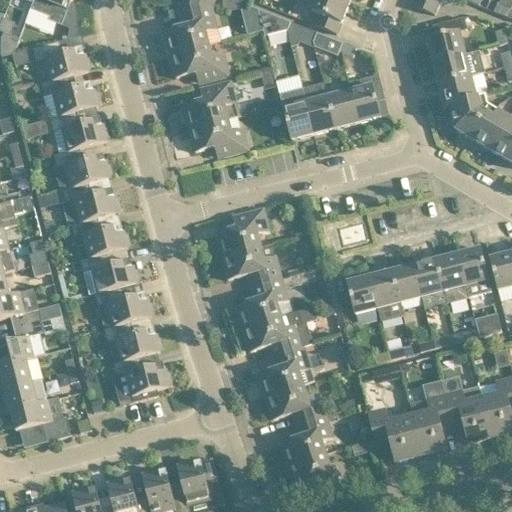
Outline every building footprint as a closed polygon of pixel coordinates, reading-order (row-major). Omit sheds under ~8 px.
[(34,0),(35,1),(31,10),(51,18),(50,22),(62,27),(73,0),(34,0)] [(181,0),(179,8),(212,10),(216,0),(181,0)] [(340,0),(305,0),(315,4),(311,14),(319,17),(315,28),(337,37),(350,4),(340,0)] [(439,6),(423,0),(416,0),(413,9),(435,18),(439,6)] [(466,0),(465,3),(479,8),(482,1),(481,0),(466,0)] [(238,4),(237,12),(245,13),(246,4),(238,4)] [(494,14),(508,20),(511,12),(497,7),(494,14)] [(165,34),(171,57),(209,47),(209,46),(221,43),(212,10),(179,8),(184,29),(165,34)] [(288,33),(291,25),(277,19),(259,13),(265,38),(288,33)] [(466,57),(460,34),(467,32),(464,20),(453,23),(456,35),(428,42),(434,65),(466,57)] [(291,25),(288,33),(301,38),(304,30),(291,25)] [(496,34),(500,48),(508,46),(505,32),(496,34)] [(5,34),(2,42),(2,58),(2,59),(13,56),(20,40),(12,37),(10,36),(7,35),(5,34)] [(340,54),(343,46),(317,35),(313,45),(315,50),(338,59),(340,54)] [(46,61),(51,83),(52,84),(68,80),(89,75),(88,71),(91,70),(88,62),(86,63),(83,51),(62,56),(59,44),(33,51),(36,63),(46,61)] [(343,46),(340,54),(354,59),(357,51),(343,46)] [(209,47),(171,57),(177,81),(196,76),(199,87),(230,79),(224,57),(213,60),(209,47)] [(502,56),(506,70),(511,68),(511,60),(510,54),(502,56)] [(434,65),(440,87),(471,79),(466,57),(434,65)] [(274,85),(271,73),(261,75),(264,88),(274,85)] [(298,76),(274,81),(277,96),(301,91),(298,76)] [(366,90),(351,94),(359,126),(381,120),(377,104),(385,102),(379,76),(363,80),(366,90)] [(445,110),(450,109),(450,108),(477,101),(486,98),(489,98),(483,76),(471,79),(440,87),(445,110)] [(55,96),(60,118),(60,119),(77,115),(98,110),(97,106),(99,106),(97,97),(95,98),(92,86),(71,91),(68,80),(52,84),(51,83),(42,86),(45,98),(55,96)] [(337,131),(359,126),(351,94),(348,82),(336,85),(339,97),(328,100),(337,131)] [(240,119),(237,106),(231,84),(200,92),(203,104),(184,109),(190,132),(228,122),(240,119)] [(314,137),(306,105),(303,91),(280,97),(284,111),(292,143),(314,137)] [(450,108),(450,109),(456,132),(511,165),(511,122),(488,108),(486,98),(477,101),(450,108)] [(328,100),(306,105),(314,137),(337,131),(328,100)] [(64,131),(69,153),(69,154),(80,152),(80,151),(107,145),(106,141),(108,141),(106,132),(104,133),(101,121),(80,127),(77,115),(60,119),(60,118),(50,121),(54,133),(64,131)] [(228,122),(190,132),(196,155),(215,150),(218,162),(249,154),(243,131),(232,134),(228,122)] [(10,146),(13,158),(21,156),(18,144),(10,146)] [(67,167),(73,190),(89,186),(110,181),(109,178),(112,177),(109,169),(107,169),(104,158),(83,163),(80,152),(69,154),(69,153),(54,157),(57,170),(67,167)] [(21,156),(13,158),(15,168),(10,169),(13,181),(26,178),(21,156)] [(70,228),(72,228),(81,225),(98,221),(119,216),(118,213),(120,212),(118,203),(116,204),(113,193),(92,198),(89,186),(73,190),(63,192),(66,205),(64,205),(70,228)] [(0,219),(15,216),(12,205),(0,207),(0,219)] [(270,234),(264,212),(239,218),(235,219),(233,220),(236,231),(217,236),(223,260),(261,249),(258,237),(270,234)] [(0,254),(7,253),(10,252),(5,232),(18,228),(15,216),(0,219),(0,254)] [(85,237),(90,260),(90,261),(107,256),(128,251),(127,248),(129,247),(127,239),(125,239),(122,228),(101,233),(98,221),(81,225),(72,228),(75,240),(85,237)] [(248,278),(251,290),(282,281),(273,247),(261,249),(223,260),(228,283),(248,278)] [(481,251),(458,257),(467,289),(470,300),(492,294),(481,251)] [(41,266),(49,264),(47,252),(30,256),(34,269),(41,267),(41,266)] [(0,276),(5,276),(16,273),(11,255),(8,256),(7,253),(0,254),(0,276)] [(511,289),(511,255),(490,261),(498,293),(511,289)] [(94,273),(99,295),(99,296),(122,290),(137,286),(136,283),(138,282),(136,274),(134,274),(131,263),(110,268),(107,256),(90,261),(90,260),(81,263),(83,272),(84,275),(94,273)] [(458,257),(436,263),(444,294),(447,306),(470,300),(467,289),(458,257)] [(81,263),(72,265),(74,274),(83,272),(81,263)] [(436,263),(414,268),(422,300),(444,294),(436,263)] [(44,278),(52,276),(49,264),(41,266),(41,267),(44,278)] [(414,268),(392,274),(400,306),(422,300),(414,268)] [(370,280),(378,311),(381,323),(403,317),(400,306),(392,274),(370,280)] [(10,297),(5,276),(0,276),(0,300),(10,298),(10,297)] [(355,317),(378,311),(370,280),(347,285),(355,317)] [(236,309),(244,332),(293,316),(282,281),(251,290),(255,303),(236,309)] [(109,306),(115,329),(131,325),(151,320),(151,316),(153,316),(151,307),(148,308),(145,296),(125,301),(122,290),(99,296),(99,295),(95,296),(98,309),(109,306)] [(42,322),(55,320),(52,309),(26,315),(21,295),(21,294),(10,297),(10,298),(0,300),(0,322),(15,319),(18,330),(42,324),(42,322)] [(336,316),(332,304),(322,307),(326,319),(336,316)] [(270,349),(274,360),(304,350),(297,329),(302,327),(298,314),(293,316),(244,332),(251,355),(270,349)] [(0,346),(0,368),(27,362),(27,363),(37,360),(32,339),(45,336),(42,324),(18,330),(14,331),(14,332),(18,331),(21,342),(0,346)] [(118,341),(124,364),(140,360),(160,355),(160,351),(162,351),(160,342),(157,343),(154,331),(134,337),(131,325),(115,329),(105,331),(108,343),(118,341)] [(492,328),(477,332),(480,340),(494,337),(492,328)] [(480,340),(477,332),(463,336),(465,344),(480,340)] [(447,340),(433,343),(435,352),(450,348),(447,340)] [(435,352),(433,343),(419,347),(421,355),(435,352)] [(258,378),(266,400),(304,388),(300,376),(311,372),(304,350),(274,360),(277,371),(258,378)] [(403,351),(389,355),(391,363),(405,359),(403,351)] [(391,363),(389,355),(375,358),(377,367),(391,363)] [(171,386),(169,377),(166,378),(163,366),(143,372),(140,360),(124,364),(113,366),(115,375),(114,375),(119,395),(124,398),(131,396),(134,405),(146,402),(151,401),(159,399),(158,393),(169,390),(168,386),(171,386)] [(56,377),(56,378),(77,373),(74,361),(66,363),(68,374),(56,377)] [(0,389),(1,392),(32,384),(27,363),(27,362),(0,368),(0,389)] [(400,369),(392,371),(395,384),(403,382),(400,369)] [(77,373),(56,378),(59,389),(79,384),(77,373)] [(511,381),(480,390),(483,401),(492,440),(511,435),(511,421),(511,419),(511,418),(511,381)] [(6,415),(11,413),(38,406),(38,405),(47,403),(41,382),(32,384),(1,392),(6,415)] [(410,407),(413,419),(423,458),(446,452),(443,437),(454,434),(452,426),(445,398),(441,384),(424,388),(428,403),(410,407)] [(292,417),(296,428),(326,418),(319,396),(308,400),(304,388),(266,400),(273,423),(292,417)] [(462,394),(445,398),(454,434),(466,431),(470,446),(492,440),(483,401),(465,406),(462,394)] [(353,402),(346,405),(348,411),(355,409),(353,402)] [(11,413),(17,434),(46,426),(51,444),(75,438),(71,419),(54,424),(48,403),(47,403),(38,405),(38,406),(11,413)] [(100,403),(91,405),(94,415),(94,416),(97,415),(102,413),(103,413),(100,403)] [(423,458),(413,419),(387,426),(384,414),(368,418),(377,453),(392,449),(396,464),(423,458)] [(281,446),(288,469),(326,456),(322,444),(334,440),(326,418),(296,428),(300,440),(281,446)] [(88,422),(78,425),(81,436),(91,434),(88,422)] [(326,456),(288,469),(296,492),(315,485),(318,497),(349,487),(342,468),(342,467),(342,465),(330,469),(326,456)] [(178,470),(183,490),(187,507),(188,507),(210,501),(213,511),(225,508),(218,481),(206,484),(201,464),(190,467),(189,464),(180,466),(181,469),(178,470)] [(143,479),(148,499),(151,511),(166,511),(175,510),(175,511),(188,511),(188,507),(187,507),(183,490),(171,493),(166,473),(155,476),(154,473),(145,475),(146,478),(143,479)] [(108,488),(113,508),(113,511),(151,511),(148,499),(136,502),(131,482),(119,484),(119,482),(110,484),(111,487),(108,488)] [(113,511),(113,508),(101,511),(96,491),(84,493),(84,491),(75,493),(76,496),(72,497),(76,511),(113,511)]
